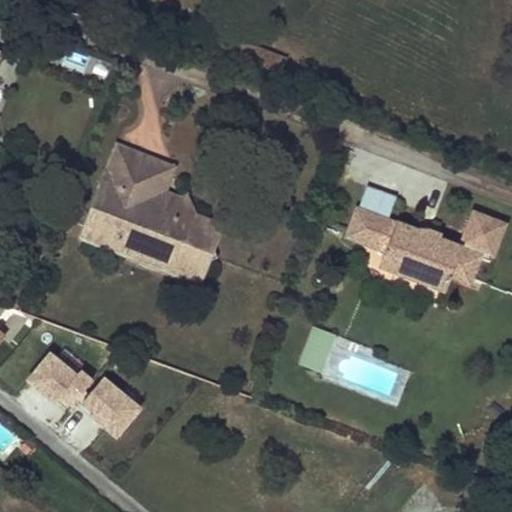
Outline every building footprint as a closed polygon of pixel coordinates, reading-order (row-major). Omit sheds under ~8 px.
[(209,29),(199,53),(276,84),(286,60),(209,29)] [(155,162),(116,147),(85,227),(118,239),(123,251),(137,244),(148,264),(169,257),(175,271),(186,266),(203,273),(207,263),(217,258),(213,247),(221,226),(199,218),(195,220),(185,197),(155,211),(149,197),(142,194),(155,162)] [(173,169),(155,162),(142,194),(149,197),(155,211),(185,197),(165,190),(173,169)] [(358,209),(382,217),(373,240),(363,244),(387,253),(389,247),(386,246),(381,235),(386,221),(387,219),(395,199),(366,189),(358,209)] [(382,217),(358,209),(346,238),(363,244),(373,240),(382,217)] [(415,232),(397,225),(386,221),(381,235),(386,246),(389,247),(387,253),(381,267),(443,291),(451,271),(471,279),(479,258),(490,262),(504,226),(474,214),(461,250),(439,241),(441,236),(429,231),(427,237),(415,232)] [(118,239),(85,227),(81,238),(199,285),(203,273),(186,266),(175,271),(169,257),(148,264),(137,244),(123,251),(118,239)] [(8,309),(0,317),(0,320),(11,330),(0,343),(0,351),(18,366),(46,323),(20,313),(8,309)] [(0,320),(0,343),(11,330),(0,320)] [(314,331),(301,363),(308,366),(311,357),(324,362),(333,339),(314,331)] [(24,388),(66,419),(90,386),(48,355),(24,388)] [(311,357),(308,366),(320,371),(324,362),(311,357)] [(115,446),(142,416),(103,381),(76,411),(115,446)]
